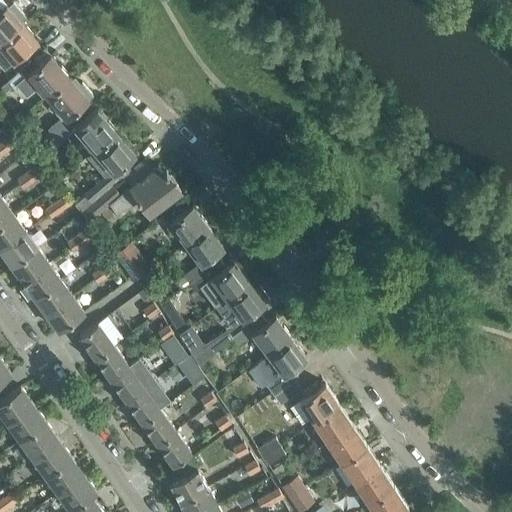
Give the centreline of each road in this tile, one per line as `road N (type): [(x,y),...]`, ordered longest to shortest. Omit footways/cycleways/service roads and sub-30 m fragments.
road 1 (residential): [(51,0),(245,226),(466,511)]
road 2 (residential): [(140,511),(0,309)]
